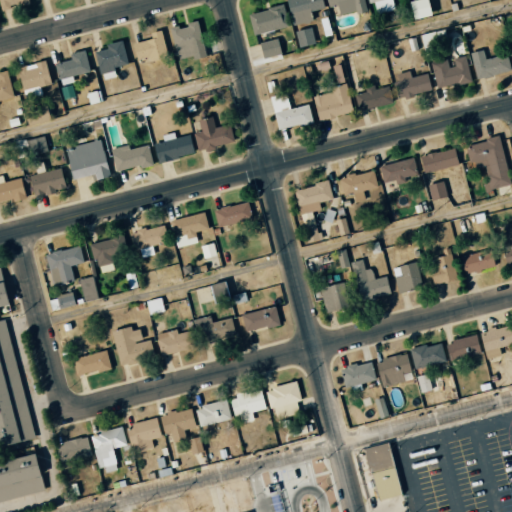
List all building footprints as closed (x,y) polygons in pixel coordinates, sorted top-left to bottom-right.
[(0,0),(0,10),(28,4),(27,0),(0,0)] [(285,0),(292,26),(312,21),(309,12),(324,8),(322,0),(285,0)] [(339,16),(366,10),(363,0),(325,0),(327,7),(336,5),(339,16)] [(367,0),(369,4),(374,3),(377,14),(395,9),(392,0),(367,0)] [(414,0),(408,2),(413,20),(430,15),(426,0),(414,0)] [(288,26),(283,5),(247,14),(253,35),(288,26)] [(176,60),(191,56),(192,59),(204,56),(196,20),(184,23),(184,25),(169,29),(176,60)] [(314,44),(311,28),(295,31),(298,47),(314,44)] [(446,42),(442,29),(419,35),(422,48),(446,42)] [(132,43),(135,59),(147,57),(148,62),(166,57),(161,30),(149,33),(150,38),(132,43)] [(278,38),(280,54),(288,53),(286,37),(278,38)] [(259,42),(261,58),(279,56),(277,39),(259,42)] [(127,64),(122,40),(104,44),(105,49),(95,51),(101,81),(115,78),(113,67),(127,64)] [(70,60),(55,63),(59,85),(73,83),(72,75),(89,72),(84,50),(69,53),(70,60)] [(470,52),(475,79),(510,72),(507,55),(485,59),(483,50),(470,52)] [(436,89),(471,81),(465,55),(449,59),(449,58),(430,62),(436,89)] [(51,83),(44,60),(16,68),(25,99),(42,94),(40,87),(51,83)] [(335,86),(343,84),(339,65),(331,67),(335,86)] [(0,71),(0,100),(13,98),(7,70),(0,71)] [(430,92),(427,74),(393,80),(396,98),(430,92)] [(317,121),(352,113),(345,84),(330,88),(331,92),(312,97),(317,121)] [(354,94),(357,110),(392,104),(389,87),(374,89),(373,86),(364,87),(365,93),(354,94)] [(276,130),(312,123),(308,105),(289,109),(285,93),(269,96),(276,130)] [(233,142),(229,124),(214,127),(211,117),(197,120),(200,131),(193,133),(197,151),(233,142)] [(193,155),(190,135),(172,137),(172,134),(162,135),(163,142),(153,144),(155,161),(193,155)] [(31,155),(48,151),(44,136),(27,140),(31,155)] [(464,146),(470,168),(482,164),(485,175),(478,177),(482,192),(510,184),(498,137),(464,146)] [(72,179),(93,174),(95,180),(109,176),(100,139),(64,148),(72,179)] [(110,148),(115,172),(152,163),(148,144),(128,149),(127,144),(110,148)] [(423,173),(458,165),(454,148),(419,156),(423,173)] [(416,177),(413,159),(379,165),(382,182),(395,180),(416,177)] [(28,175),(34,197),(65,189),(60,168),(28,175)] [(355,202),(364,200),(362,191),(377,187),(372,170),(338,178),(343,195),(352,193),(355,202)] [(3,182),(2,175),(0,175),(0,202),(25,197),(20,178),(3,182)] [(430,200),(446,197),(443,181),(427,184),(430,200)] [(332,199),(328,182),(294,189),(306,243),(319,240),(312,211),(320,210),(318,202),(332,199)] [(217,227),(251,218),(247,201),(213,211),(217,227)] [(173,240),(195,236),(194,231),(207,229),(205,213),(169,219),(173,240)] [(511,262),(511,222),(510,223),(511,230),(511,242),(502,245),(511,283),(511,264),(511,263),(511,262)] [(133,250),(167,242),(163,224),(129,232),(133,250)] [(89,243),(95,267),(100,266),(102,272),(107,271),(113,269),(110,259),(127,255),(122,235),(89,243)] [(200,245),(202,258),(215,256),(213,243),(200,245)] [(83,262),(79,246),(45,253),(52,285),(73,280),(69,265),(83,262)] [(461,254),(463,273),(493,269),(490,250),(461,254)] [(426,261),(432,285),(456,279),(450,254),(426,261)] [(350,262),(359,303),(390,297),(385,277),(373,279),(371,268),(364,270),(361,260),(350,262)] [(391,268),(397,293),(422,287),(416,262),(391,268)] [(0,266),(9,304),(0,306),(0,266)] [(78,279),(83,302),(97,299),(92,276),(78,279)] [(213,302),(227,299),(222,281),(209,284),(213,302)] [(320,286),(324,311),(349,308),(346,283),(320,286)] [(163,311),(160,297),(145,301),(148,315),(163,311)] [(278,323),(273,305),(240,315),(245,333),(278,323)] [(193,320),(199,344),(235,334),(231,317),(211,322),(209,315),(193,320)] [(0,321),(5,320),(35,438),(0,446),(0,321)] [(110,333),(120,366),(154,357),(149,339),(142,341),(137,325),(110,333)] [(498,347),(511,343),(511,338),(509,325),(479,332),(485,359),(500,355),(498,347)] [(155,334),(161,356),(195,346),(190,330),(177,333),(175,329),(155,334)] [(481,357),(475,334),(444,342),(450,366),(481,357)] [(408,350),(414,369),(445,361),(440,341),(408,350)] [(76,377),(110,367),(105,349),(71,359),(76,377)] [(402,373),(409,372),(406,354),(375,359),(379,385),(404,381),(402,373)] [(375,380),(370,361),(339,368),(343,387),(375,380)] [(415,376),(419,392),(430,390),(427,373),(415,376)] [(264,389),(268,409),(272,408),(275,418),(298,412),(295,402),(300,401),(295,382),(264,389)] [(228,397),(233,417),(239,415),(241,423),(253,420),(251,412),(264,409),(259,389),(228,397)] [(373,399),(379,418),(387,416),(382,396),(373,399)] [(198,425),(230,420),(227,401),(195,406),(198,425)] [(185,439),(184,430),(195,427),(191,409),(159,415),(163,435),(171,433),(172,442),(185,439)] [(161,437),(156,418),(125,426),(133,454),(154,448),(151,439),(161,437)] [(91,434),(101,474),(118,470),(113,449),(127,446),(122,426),(91,434)] [(77,461),(92,456),(86,436),(56,445),(65,476),(80,471),(77,461)] [(188,439),(191,454),(202,452),(199,437),(188,439)] [(375,500),(399,495),(387,442),(363,448),(375,500)] [(0,463),(35,454),(44,489),(0,500),(0,463)]
